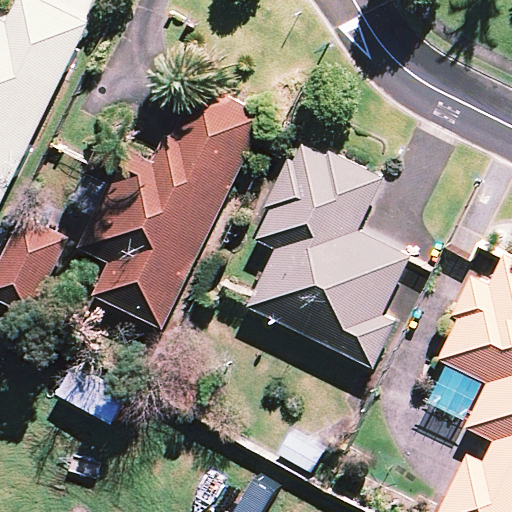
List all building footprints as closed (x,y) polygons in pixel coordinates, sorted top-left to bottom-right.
[(0,222),(7,225),(103,29),(42,0),(32,0),(18,30),(0,20),(0,222)] [(107,302),(176,335),(283,114),(216,82),(186,144),(181,142),(174,156),(120,131),(98,176),(125,189),(92,256),(122,271),(107,302)] [(374,236),(399,185),(341,156),(339,162),(317,151),(308,168),(301,165),(277,214),(284,217),(271,246),(288,254),(260,312),(385,372),(408,326),(396,320),(425,261),(374,236)] [(0,300),(42,321),(79,245),(34,224),(0,294),(0,300)] [(454,511),(511,511),(511,271),(503,290),(484,280),(463,323),(470,327),(451,365),(499,389),(478,433),(506,447),(496,468),(480,460),(454,511)] [(0,361),(12,336),(0,330),(0,361)] [(132,393),(80,363),(62,395),(114,424),(132,393)]
